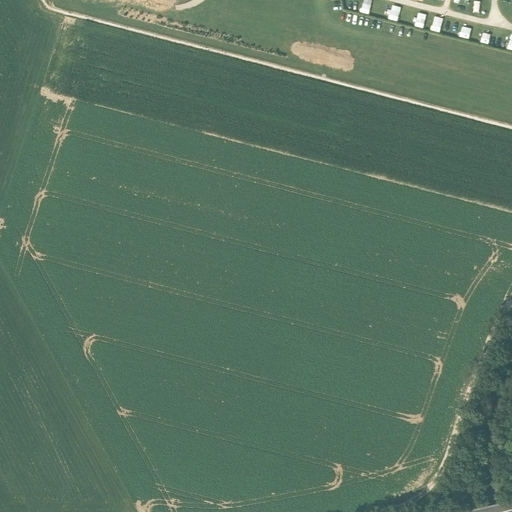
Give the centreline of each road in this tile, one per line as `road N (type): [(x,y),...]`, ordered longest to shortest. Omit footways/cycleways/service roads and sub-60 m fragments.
road 1 (track): [(511,303),(493,330),(438,473),(415,499),(386,511)]
road 2 (unclassified): [(493,511),(488,433),(511,376)]
